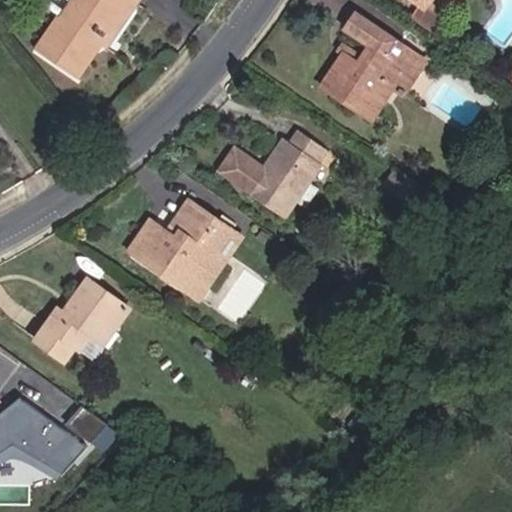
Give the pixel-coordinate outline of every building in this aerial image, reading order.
[(76,77),(98,44),(128,0),(69,0),(59,16),(35,50),(76,77)] [(51,0),(49,3),(50,10),(59,16),(69,0),(51,0)] [(105,49),(138,0),(128,0),(98,44),(105,49)] [(411,0),(424,8),(430,0),(411,0)] [(345,27),(368,43),(359,56),(363,58),(358,64),(345,55),(323,89),(372,121),(392,89),(405,69),(415,75),(424,61),(354,15),(345,27)] [(343,45),(339,51),(345,55),(358,64),(363,58),(359,56),(343,45)] [(392,89),(402,95),(415,75),(405,69),(392,89)] [(287,141),(276,156),(270,152),(262,165),(232,145),(216,169),(280,214),(292,198),(305,178),(317,161),(314,159),(322,147),(296,128),(287,141)] [(287,141),(281,136),(270,152),(276,156),(287,141)] [(414,204),(425,187),(394,166),(383,183),(414,204)] [(302,204),(315,185),(305,178),(292,198),(302,204)] [(177,284),(188,269),(208,283),(239,238),(190,202),(168,233),(152,220),(130,251),(177,284)] [(177,284),(197,299),(208,283),(188,269),(177,284)] [(440,286),(446,276),(436,270),(429,279),(440,286)] [(91,333),(99,321),(113,331),(129,309),(88,281),(64,314),(58,310),(37,339),(66,359),(75,346),(79,350),(91,333)] [(91,333),(104,342),(113,331),(99,321),(91,333)] [(73,467),(95,441),(68,419),(46,445),(73,467)]
